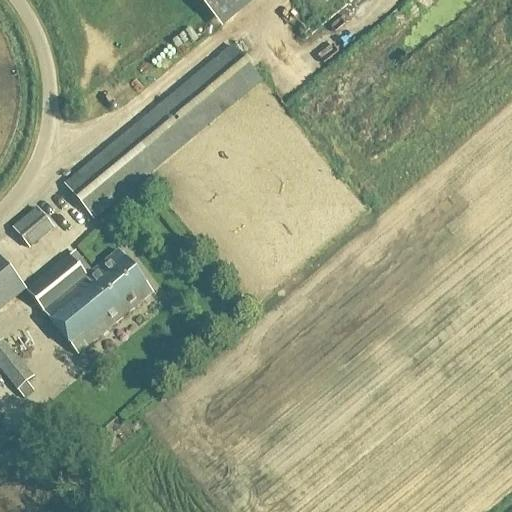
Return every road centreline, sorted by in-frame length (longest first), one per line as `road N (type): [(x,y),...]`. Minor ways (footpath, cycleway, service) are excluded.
road 1 (unknown): [(40,161),(93,132),(268,0)]
road 2 (unclassified): [(14,0),(48,72),(50,114),(40,161),(24,192),(0,213)]
